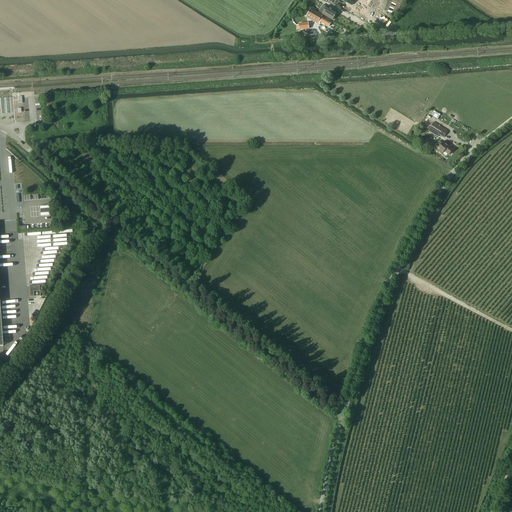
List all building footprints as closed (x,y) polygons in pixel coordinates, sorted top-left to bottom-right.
[(400,0),(393,0),(387,14),(395,18),(403,1),(400,0)] [(327,6),(324,10),(322,14),(333,20),(335,16),(337,12),(327,6)] [(311,10),(308,17),(318,23),(319,24),(321,21),(329,26),(331,23),(321,17),(322,16),(311,10)] [(0,112),(10,112),(10,104),(0,104),(0,112)] [(431,115),(438,119),(441,114),(434,110),(431,115)] [(448,131),(433,122),(428,131),(438,137),(439,135),(444,138),(448,131)] [(438,145),(435,149),(442,154),(444,151),(449,155),(450,154),(451,155),(453,152),(453,151),(453,150),(444,142),(440,147),(438,145)] [(49,206),(40,207),(41,216),(50,215),(49,206)] [(29,286),(30,297),(34,296),(34,291),(40,291),(39,286),(29,286)]
